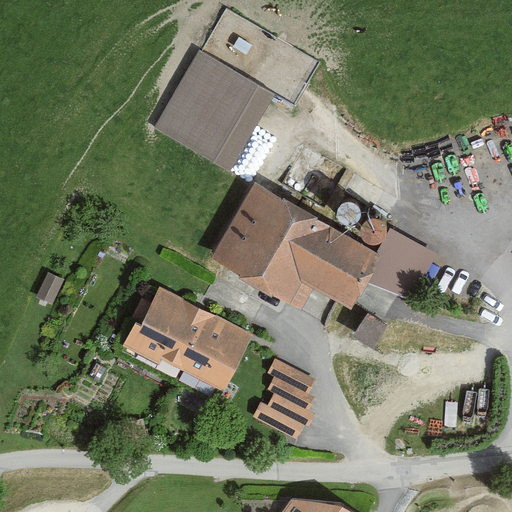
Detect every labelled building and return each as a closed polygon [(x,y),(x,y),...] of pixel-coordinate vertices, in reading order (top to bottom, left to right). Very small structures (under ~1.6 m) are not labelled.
[(274,96),(200,55),(157,131),(231,173),(274,96)] [(385,257),(259,184),(217,257),(295,303),(307,283),(354,310),(385,257)] [(253,336),(155,288),(127,345),(225,393),(253,336)] [(287,423),(287,358),(268,357),(268,397),(253,397),(253,423),(287,423)] [(288,368),(288,434),(311,434),(311,368),(288,368)] [(364,511),(350,502),(294,499),(284,511),(364,511)]
